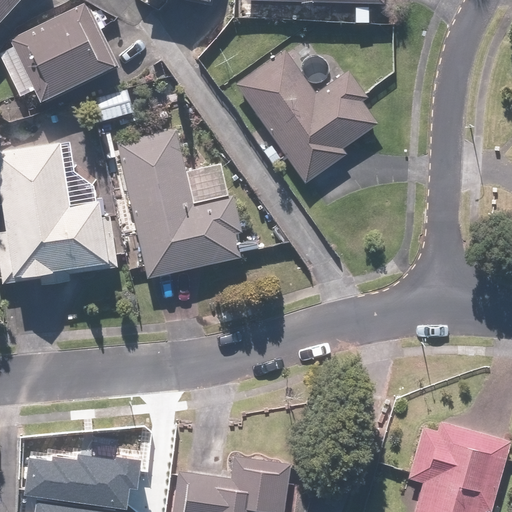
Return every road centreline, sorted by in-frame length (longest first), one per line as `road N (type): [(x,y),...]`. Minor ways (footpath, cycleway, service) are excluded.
road 1 (residential): [(0,378),(199,358),(445,303)]
road 2 (residential): [(445,303),(445,146),(457,57),(483,0)]
